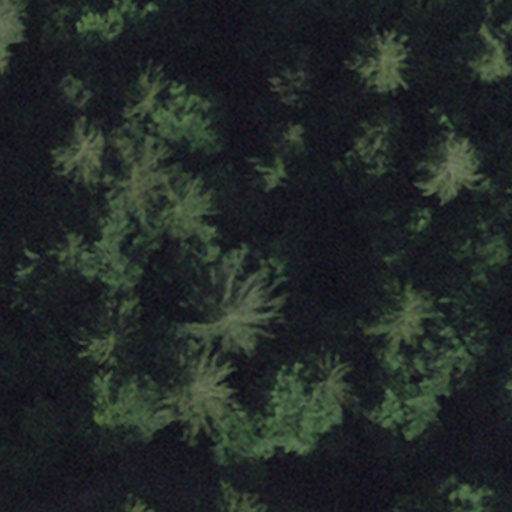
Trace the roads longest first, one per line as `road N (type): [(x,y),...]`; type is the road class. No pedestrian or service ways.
road 1 (unclassified): [(70,511),(155,490),(264,511)]
road 2 (unclassified): [(449,511),(476,490),(483,432),(511,341)]
